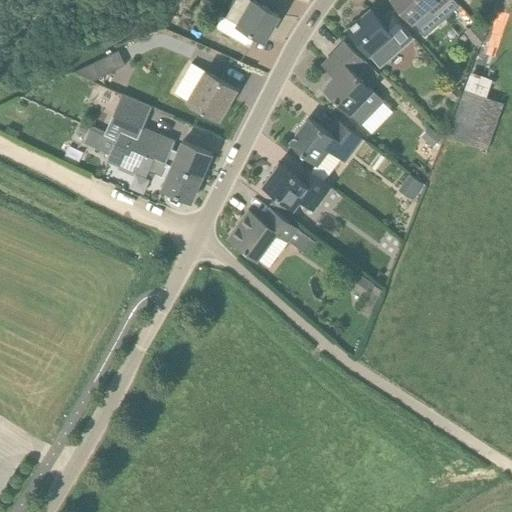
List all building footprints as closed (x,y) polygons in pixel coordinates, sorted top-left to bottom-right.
[(264,41),(279,15),(249,0),(235,0),(226,18),(218,13),(211,25),(249,48),(256,36),(264,41)] [(393,0),(413,23),(430,8),(438,17),(456,2),(453,0),(393,0)] [(347,30),(357,41),(376,63),(379,66),(387,60),(413,37),(390,11),(380,20),(371,9),(347,30)] [(474,22),(464,32),(474,43),(478,48),(484,33),(474,22)] [(350,46),(346,42),(333,55),(323,65),(333,74),(337,77),(325,89),(348,111),(348,112),(362,125),(384,102),(368,87),(379,74),(373,68),(374,68),(365,59),(364,60),(350,46)] [(125,65),(118,51),(74,72),(93,81),(125,65)] [(450,135),(489,148),(506,100),(489,94),(495,77),(472,69),(450,135)] [(219,118),(236,89),(205,71),(188,101),(219,118)] [(453,83),(443,92),(452,101),(461,91),(453,83)] [(121,94),(113,115),(125,120),(117,139),(202,176),(212,153),(183,140),(178,153),(172,150),(175,142),(158,134),(156,138),(141,132),(143,127),(151,107),(121,94)] [(310,117),(290,143),(318,164),(329,150),(346,163),(364,139),(340,121),(330,134),(310,117)] [(432,130),(425,138),(434,147),(441,138),(432,130)] [(110,154),(117,139),(105,134),(98,149),(110,154)] [(202,176),(117,139),(110,154),(109,158),(123,164),(121,167),(133,173),(135,169),(147,174),(149,170),(167,177),(162,189),(191,201),(202,176)] [(287,216),(299,200),(313,210),(330,186),(308,170),(301,180),(279,163),(262,185),(276,196),(270,204),(287,216)] [(425,187),(419,182),(410,175),(399,190),(414,202),(425,187)] [(298,227),(286,218),(287,216),(270,204),(268,207),(270,208),(262,220),(249,210),(229,238),(257,259),(276,234),(287,242),(298,227)] [(359,275),(351,287),(365,297),(357,310),(368,317),(381,290),(374,285),(359,275)]
